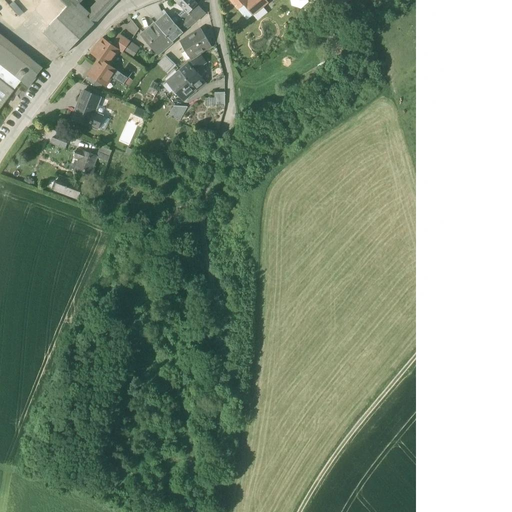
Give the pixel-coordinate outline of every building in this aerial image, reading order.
[(68,7),(59,18),(81,38),(94,25),(87,18),(76,8),(79,4),(74,0),(62,0),(67,4),(66,5),(68,7)] [(104,0),(101,4),(108,11),(117,0),(104,0)] [(167,14),(155,24),(172,43),(183,33),(190,28),(183,20),(189,15),(188,14),(197,6),(198,5),(192,0),(175,0),(174,1),(184,11),(178,15),(177,19),(175,18),(172,21),(167,14)] [(244,6),(252,16),(268,3),(265,0),(249,0),(248,1),(247,0),(229,0),(238,10),(244,6)] [(23,14),(13,2),(9,6),(19,18),(23,14)] [(90,15),(79,4),(76,8),(87,18),(90,15)] [(101,4),(95,9),(102,16),(108,11),(101,4)] [(183,20),(190,28),(196,22),(204,14),(197,6),(188,14),(189,15),(183,20)] [(244,6),(238,10),(246,21),(252,16),(244,6)] [(90,15),(87,18),(94,25),(102,16),(95,9),(90,15)] [(66,54),(81,38),(59,18),(44,33),(66,54)] [(126,26),(121,23),(116,34),(130,41),(137,25),(128,21),(126,26)] [(161,52),(172,43),(155,24),(144,35),(143,38),(149,44),(152,44),(153,46),(156,46),(161,52)] [(185,52),(190,60),(211,48),(200,30),(186,40),(180,44),(185,52)] [(0,66),(19,81),(34,62),(0,35),(0,66)] [(120,51),(123,53),(130,43),(120,36),(113,47),(120,51)] [(91,55),(99,60),(109,67),(109,66),(120,51),(113,47),(102,39),(91,55)] [(123,53),(131,59),(138,48),(130,43),(123,53)] [(185,62),(190,60),(185,52),(181,55),(185,62)] [(193,69),(195,71),(206,64),(201,56),(188,65),(192,69),(193,69)] [(158,65),(162,69),(171,61),(167,57),(158,65)] [(128,79),(109,66),(109,67),(99,60),(88,75),(103,86),(105,88),(112,78),(123,86),(128,79)] [(162,69),(167,74),(176,66),(171,61),(162,69)] [(43,69),(34,62),(19,81),(20,82),(28,88),(43,69)] [(324,62),(317,66),(325,78),(332,74),(324,62)] [(188,65),(180,72),(196,91),(205,83),(195,71),(193,69),(192,69),(188,65)] [(0,66),(0,81),(12,92),(20,82),(19,81),(0,66)] [(166,79),(168,82),(177,74),(175,71),(166,79)] [(185,101),(196,91),(180,72),(177,74),(168,82),(175,90),(185,101)] [(84,80),(99,91),(103,86),(88,75),(84,80)] [(0,107),(0,108),(12,92),(0,81),(0,107)] [(158,84),(153,82),(150,89),(156,91),(158,84)] [(175,90),(168,82),(163,86),(169,94),(175,90)] [(92,95),(101,99),(103,93),(94,90),(92,95)] [(81,124),(97,130),(102,117),(95,113),(98,106),(101,99),(92,95),(83,91),(78,104),(80,105),(75,119),(82,122),(81,124)] [(215,94),(215,107),(225,106),(225,93),(215,94)] [(95,113),(102,117),(106,109),(98,106),(95,113)] [(169,116),(180,120),(187,108),(175,107),(169,116)] [(147,112),(136,108),(133,116),(144,120),(147,112)] [(110,120),(102,117),(97,130),(105,133),(110,120)] [(49,144),(65,150),(67,145),(52,139),(49,144)] [(97,158),(108,162),(112,152),(100,147),(97,157),(97,158)] [(87,177),(83,186),(82,191),(83,192),(86,194),(86,193),(88,194),(95,175),(93,174),(95,167),(94,167),(97,158),(97,157),(77,150),(75,154),(74,153),(73,154),(75,155),(74,158),(74,159),(79,161),(74,172),(75,172),(87,177)] [(189,156),(197,159),(199,153),(191,150),(189,156)] [(78,200),(82,191),(83,186),(59,177),(54,191),(78,200)] [(51,309),(60,312),(64,295),(55,292),(51,309)]
